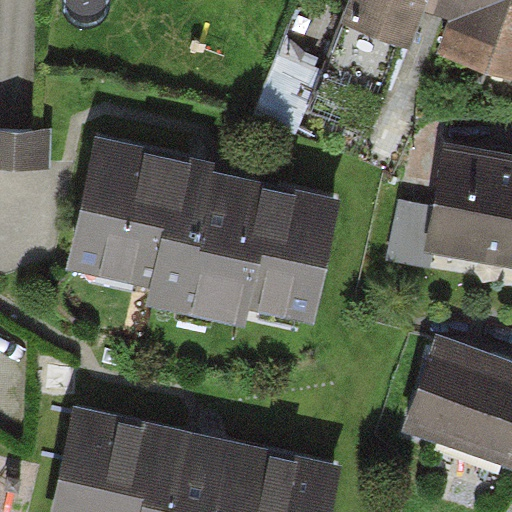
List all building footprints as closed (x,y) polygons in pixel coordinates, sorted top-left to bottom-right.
[(511,0),(342,0),(337,16),(409,42),(421,3),(447,11),(434,48),(511,74),(511,0)] [(337,204),(102,151),(82,240),(132,252),(128,269),(241,294),(244,277),(317,294),(337,204)] [(511,254),(511,165),(451,156),(437,243),(511,254)] [(511,355),(440,333),(413,422),(511,452),(511,355)] [(321,511),(333,464),(98,410),(74,511),(321,511)]
